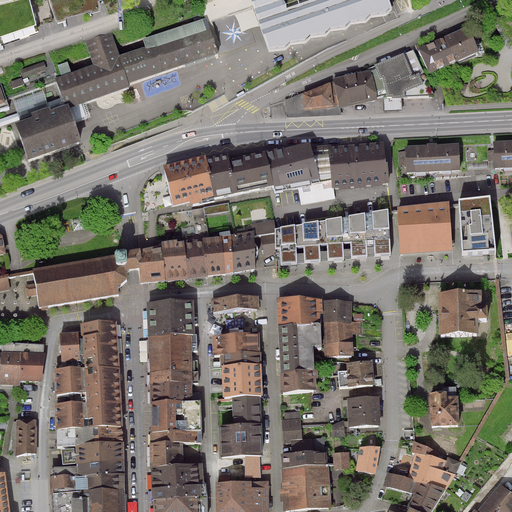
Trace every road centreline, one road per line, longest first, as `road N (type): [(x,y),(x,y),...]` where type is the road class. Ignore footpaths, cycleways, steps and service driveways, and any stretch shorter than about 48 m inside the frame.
road 1 (primary): [(235,134),(511,118)]
road 2 (residential): [(133,307),(55,324),(42,431),(43,511)]
road 3 (residential): [(494,0),(256,103)]
road 4 (residential): [(371,511),(395,437),(388,313),(379,290)]
road 5 (residential): [(268,288),(277,511)]
road 6 (residential): [(201,291),(212,511)]
road 7 (residential): [(256,103),(298,70),(448,0)]
road 8 (residential): [(133,307),(139,511)]
road 9 (residential): [(147,0),(0,57)]
road 10 (residential): [(511,269),(401,273),(379,290)]
road 11 (residential): [(118,171),(133,297)]
road 12 (primary): [(0,214),(118,171)]
road 13 (primary): [(118,171),(235,134)]
